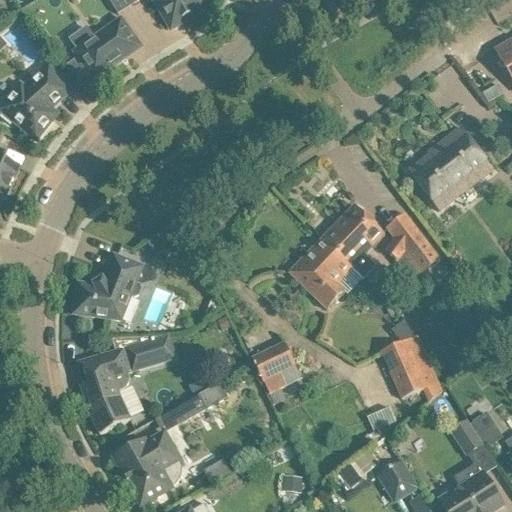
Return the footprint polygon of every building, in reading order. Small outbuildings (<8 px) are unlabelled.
[(154,0),(154,1),(171,30),(193,17),(191,13),(198,8),(201,0),(203,0),(154,0)] [(78,59),(66,67),(79,82),(89,75),(94,82),(130,57),(142,48),(139,44),(127,28),(121,20),(94,39),(86,29),(70,40),(77,51),(74,53),(78,59)] [(511,42),(496,52),(499,57),(511,79),(511,42)] [(21,85),(0,110),(0,112),(1,113),(0,118),(10,125),(14,124),(21,129),(36,142),(52,123),(46,117),(50,112),(52,110),(72,93),(58,78),(49,67),(25,89),(21,85)] [(461,129),(427,155),(429,157),(408,173),(437,210),(491,169),(461,129)] [(0,197),(4,200),(19,169),(0,159),(0,197)] [(355,207),(323,240),(290,275),(296,281),(327,311),(341,297),(343,295),(346,298),(363,280),(376,267),(365,256),(385,236),(369,221),(355,207)] [(413,239),(399,221),(387,230),(395,240),(386,252),(400,261),(406,254),(422,275),(440,261),(419,234),(413,239)] [(178,226),(148,245),(156,257),(167,250),(188,258),(192,248),(178,226)] [(95,288),(78,286),(74,316),(121,322),(131,297),(134,299),(139,297),(142,289),(141,285),(136,283),(142,269),(114,257),(104,283),(103,281),(94,286),(95,288)] [(401,401),(422,390),(427,403),(442,392),(418,335),(380,353),(401,401)] [(85,386),(81,387),(86,404),(90,403),(94,414),(90,416),(100,436),(118,428),(131,422),(130,419),(119,395),(120,395),(121,394),(123,393),(124,393),(125,392),(126,391),(127,389),(128,388),(128,387),(129,386),(129,384),(130,383),(130,382),(130,380),(130,379),(130,377),(130,376),(129,374),(175,361),(168,337),(163,339),(112,341),(115,353),(101,357),(82,363),(89,385),(85,386)] [(302,380),(285,345),(252,361),(269,395),(302,380)] [(198,382),(188,388),(193,395),(202,389),(198,382)] [(199,397),(174,411),(183,425),(207,411),(228,399),(220,385),(199,397)] [(473,422),(490,448),(503,439),(486,413),(473,422)] [(452,434),(468,458),(482,448),(466,424),(452,434)] [(145,442),(131,449),(113,459),(141,507),(157,499),(171,491),(173,489),(175,487),(176,486),(177,485),(179,482),(180,479),(180,477),(181,476),(181,474),(181,471),(181,469),(181,467),(180,464),(180,463),(165,435),(147,445),(145,442)] [(379,480),(396,506),(418,492),(402,466),(379,480)] [(474,466),(453,479),(460,489),(439,502),(445,511),(495,511),(504,507),(483,474),(481,476),(474,466)] [(285,479),(284,493),(299,494),(301,480),(285,479)] [(209,511),(205,503),(189,511),(209,511)]
